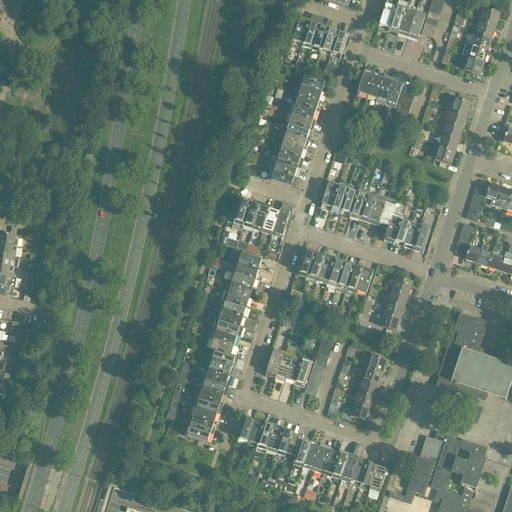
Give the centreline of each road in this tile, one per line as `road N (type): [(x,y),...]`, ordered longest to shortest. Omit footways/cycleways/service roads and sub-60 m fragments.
road 1 (secondary): [(65,511),(139,265),(185,0)]
road 2 (secondary): [(138,0),(74,366),(30,511)]
road 3 (residential): [(241,399),(297,231)]
road 4 (residential): [(379,445),(432,277)]
road 5 (residential): [(307,203),(356,53)]
road 6 (residential): [(379,445),(241,399)]
road 7 (residential): [(492,96),(356,53)]
road 8 (residential): [(432,277),(297,231)]
road 9 (residential): [(432,277),(472,158)]
road 10 (tertiary): [(117,511),(0,475)]
